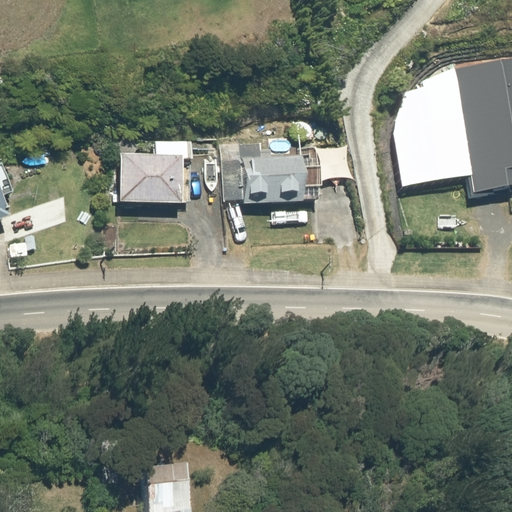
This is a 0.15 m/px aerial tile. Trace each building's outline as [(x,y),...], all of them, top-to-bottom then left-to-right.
[(454,68),(422,82),(424,87),(404,93),(393,132),(403,184),(471,177),(473,192),(511,186),(511,57),(500,59),(454,68)] [(113,164),(112,214),(175,216),(176,169),(185,170),(185,148),(150,147),(150,164),(113,164)] [(257,156),(257,165),(219,166),(219,208),(237,208),(237,210),(293,211),(293,208),(313,209),(312,171),(294,171),(294,165),(268,165),(268,156),(257,156)] [(0,224),(0,203),(9,200),(0,173),(0,230),(2,230),(0,224)] [(137,480),(141,511),(181,511),(178,476),(137,480)]
